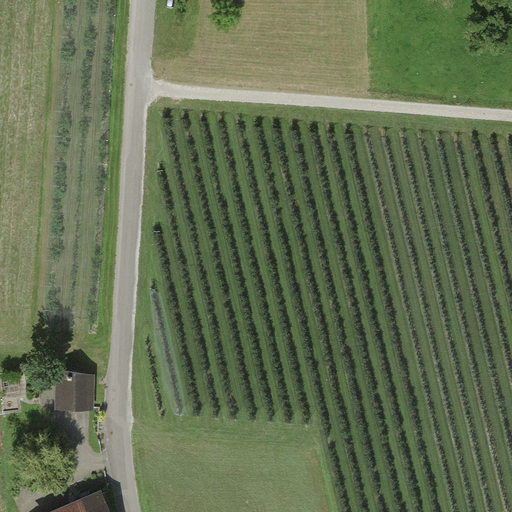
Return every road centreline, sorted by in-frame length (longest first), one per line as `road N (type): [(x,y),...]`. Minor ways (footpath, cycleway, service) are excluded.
road 1 (residential): [(134,511),(125,444),(151,0)]
road 2 (track): [(142,90),(511,117)]
